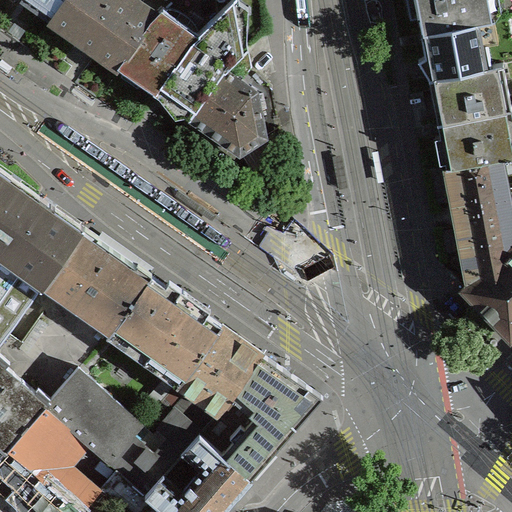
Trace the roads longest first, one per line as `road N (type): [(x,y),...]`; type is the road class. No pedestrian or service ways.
road 1 (secondary): [(0,124),(289,332),(386,417)]
road 2 (secondary): [(347,293),(128,140),(0,74)]
road 3 (primary): [(437,382),(351,0)]
road 4 (primary): [(299,0),(305,102),(347,293)]
road 5 (residential): [(267,511),(319,460),(386,417)]
road 6 (primary): [(347,293),(386,417)]
road 7 (secondary): [(437,382),(347,293)]
